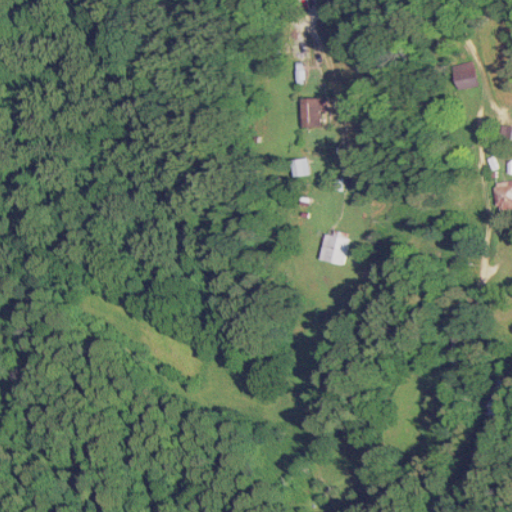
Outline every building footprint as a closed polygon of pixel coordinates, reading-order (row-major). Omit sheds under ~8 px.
[(473,86),(469,61),(447,64),(451,90),(473,86)] [(298,97),(298,127),(319,127),(319,110),(325,110),(325,97),(298,97)] [(508,143),(510,125),(494,123),(492,141),(508,143)] [(294,176),(308,176),(308,157),(294,157),(294,176)] [(511,180),(495,182),(498,209),(511,207),(511,180)] [(324,230),(320,261),(344,264),(348,233),(324,230)]
